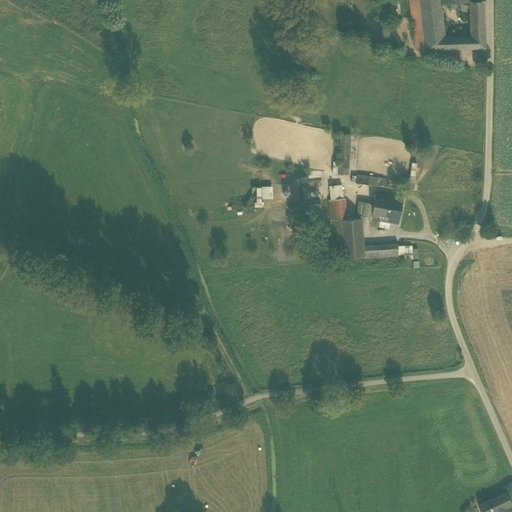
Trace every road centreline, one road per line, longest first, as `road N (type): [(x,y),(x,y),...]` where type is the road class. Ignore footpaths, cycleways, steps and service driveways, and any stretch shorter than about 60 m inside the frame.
road 1 (unclassified): [(489,0),(487,180),(481,219),(449,275),(448,304),(511,458)]
road 2 (track): [(388,191),(417,201),(435,240),(511,243)]
